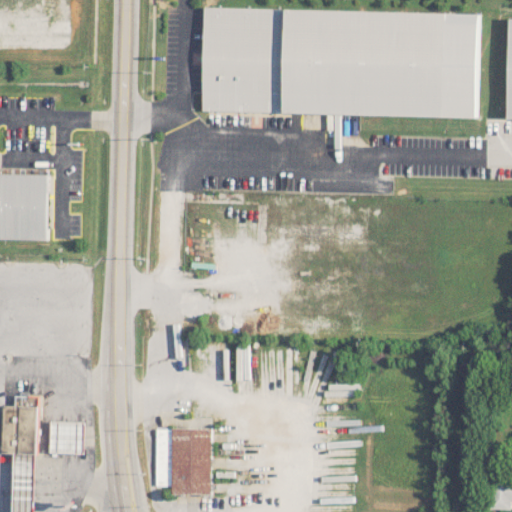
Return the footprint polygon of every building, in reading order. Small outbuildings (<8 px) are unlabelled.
[(481,13),(205,7),(203,111),(478,117),(481,13)] [(0,238),(48,239),(49,174),(0,172),(0,238)] [(203,315),(201,292),(183,293),(185,317),(203,315)] [(3,453),(39,454),(41,395),(16,395),(16,405),(4,405),(3,453)] [(87,422),(52,422),(52,453),(86,453),(87,422)] [(213,493),(214,427),(157,427),(157,485),(173,486),(174,493),(213,493)] [(25,511),(26,505),(34,505),(35,475),(30,475),(30,468),(23,467),(23,474),(15,474),(14,509),(20,509),(20,511),(25,511)] [(491,508),(511,509),(511,500),(511,499),(511,478),(492,478),(491,508)]
